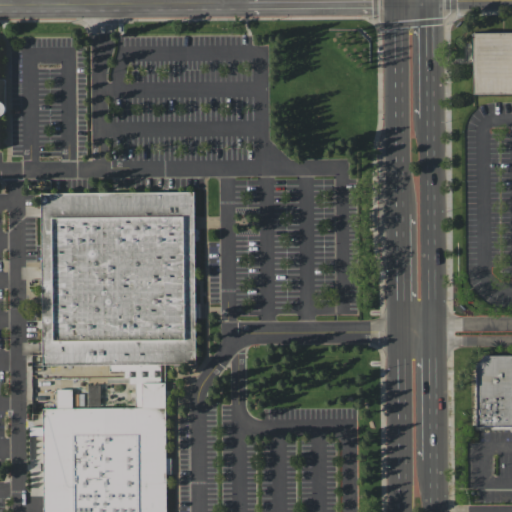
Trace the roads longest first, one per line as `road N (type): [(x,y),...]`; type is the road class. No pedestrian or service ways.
road 1 (primary): [(436,333),(433,116)]
road 2 (primary): [(401,0),(403,212)]
road 3 (primary): [(403,333),(404,511)]
road 4 (tertiary): [(0,2),(168,0)]
road 5 (primary): [(437,459),(436,333)]
road 6 (primary): [(403,212),(403,333)]
